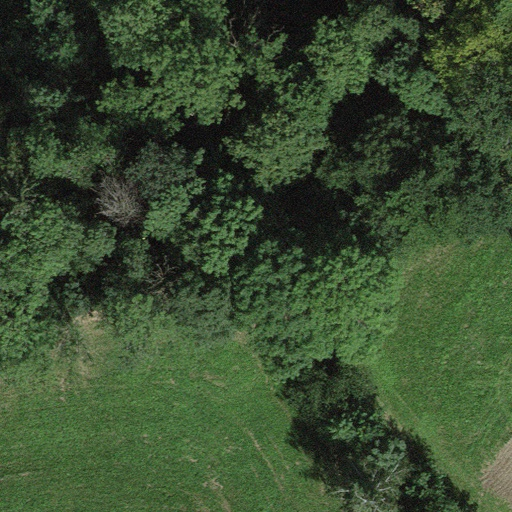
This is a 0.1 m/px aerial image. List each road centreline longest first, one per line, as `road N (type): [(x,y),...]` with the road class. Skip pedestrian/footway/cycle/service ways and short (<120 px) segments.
road 1 (track): [(466,511),(348,364),(313,283)]
road 2 (track): [(511,123),(396,237),(313,283)]
